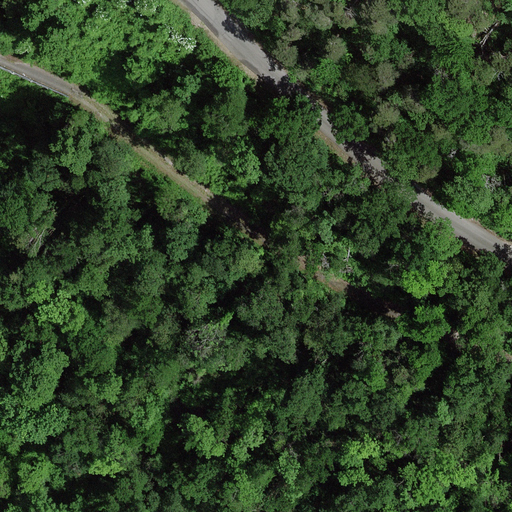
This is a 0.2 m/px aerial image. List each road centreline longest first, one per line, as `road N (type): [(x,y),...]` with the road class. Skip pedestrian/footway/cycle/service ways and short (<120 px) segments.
road 1 (track): [(511,358),(341,285),(194,187),(79,92),(0,57)]
road 2 (unclassified): [(198,0),(398,183),(511,259)]
